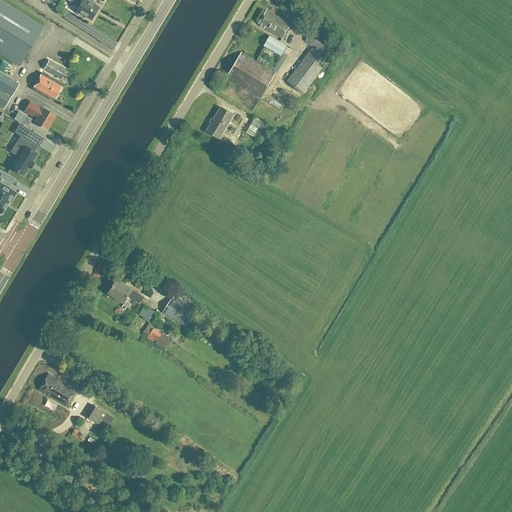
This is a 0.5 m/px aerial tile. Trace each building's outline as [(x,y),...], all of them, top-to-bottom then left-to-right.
[(0,0),(0,53),(19,66),(43,27),(0,0)] [(92,0),(67,0),(78,6),(78,7),(76,11),(78,12),(78,13),(82,16),(83,14),(91,19),(98,7),(91,3),(92,2),(91,2),(92,0)] [(284,38),(292,24),(268,10),(260,23),(284,38)] [(329,59),(338,47),(314,29),(305,41),(329,59)] [(269,36),(265,43),(283,53),(287,47),(269,36)] [(61,44),(59,48),(69,52),(71,48),(61,44)] [(327,70),(323,67),(327,62),(311,50),(287,81),(303,93),(317,75),(321,79),(327,70)] [(227,77),(261,98),(276,73),(242,52),(227,77)] [(44,68),(60,78),(65,69),(49,60),(44,68)] [(84,86),(89,75),(74,69),(70,80),(84,86)] [(0,107),(3,109),(19,83),(0,71),(0,107)] [(33,89),(53,101),(62,85),(42,74),(33,89)] [(36,122),(49,129),(56,117),(32,103),(26,113),(37,119),(36,122)] [(220,139),(235,116),(222,108),(208,131),(220,139)] [(247,132),(259,140),(268,125),(255,117),(251,124),(258,128),(257,130),(250,126),(247,132)] [(14,146),(22,150),(11,167),(17,170),(16,171),(18,172),(18,171),(23,175),(28,167),(30,168),(33,162),(32,161),(37,153),(33,151),(37,145),(30,140),(34,133),(20,124),(15,132),(21,136),(14,146)] [(0,197),(8,202),(9,201),(11,202),(17,192),(3,184),(5,181),(3,180),(7,173),(0,169),(0,197)] [(0,212),(0,213),(1,214),(8,202),(0,197),(0,212)] [(142,302),(146,296),(142,294),(143,292),(118,279),(111,293),(127,302),(130,296),(142,302)] [(175,294),(172,299),(171,299),(163,312),(186,326),(194,314),(186,308),(189,303),(175,294)] [(147,337),(162,347),(169,337),(163,333),(162,334),(153,329),(155,327),(150,323),(144,332),(149,335),(147,337)] [(41,390),(70,407),(79,391),(51,374),(41,390)] [(108,387),(101,396),(110,402),(108,404),(113,408),(121,396),(108,387)] [(99,424),(103,418),(112,423),(115,418),(106,412),(94,405),(90,411),(92,412),(89,418),(93,421),(99,424)] [(76,485),(87,493),(94,482),(90,480),(88,482),(81,477),(76,485)]
